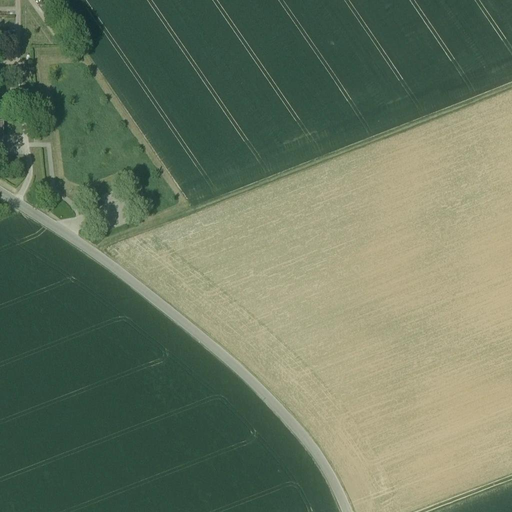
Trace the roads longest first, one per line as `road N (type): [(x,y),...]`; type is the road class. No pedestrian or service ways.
road 1 (unclassified): [(0,191),(184,321),(250,379),(305,438),(347,511)]
road 2 (track): [(511,86),(87,251)]
